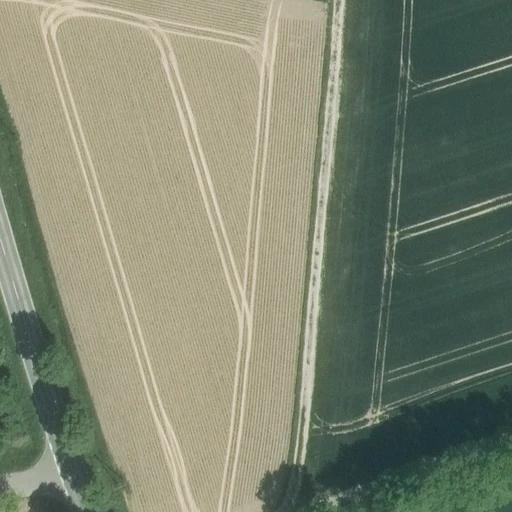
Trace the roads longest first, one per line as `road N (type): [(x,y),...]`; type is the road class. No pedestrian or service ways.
road 1 (track): [(334,0),(316,294),(280,511)]
road 2 (secondary): [(0,220),(72,475)]
road 3 (track): [(319,511),(511,451)]
